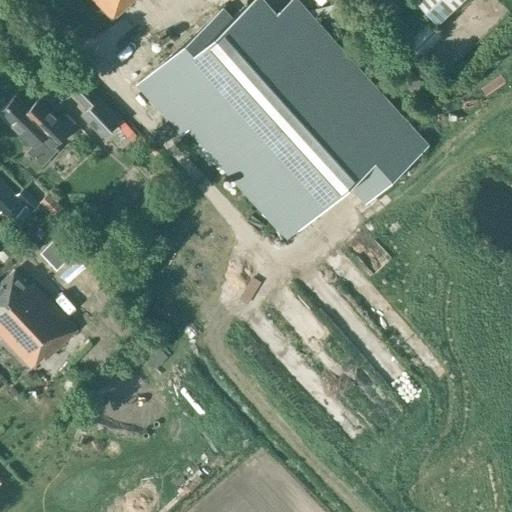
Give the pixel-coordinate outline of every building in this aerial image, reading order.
[(93,0),(112,20),(133,0),(93,0)] [(220,10),(146,76),(288,234),(346,182),(365,203),(426,148),(293,0),(290,0),(274,15),(259,0),(251,0),(229,20),(220,10)] [(414,0),(434,18),(451,0),(414,0)] [(431,21),(407,46),(417,56),(441,31),(431,21)] [(120,118),(82,79),(70,91),(87,108),(79,116),(100,138),(120,118)] [(27,108),(14,95),(0,109),(0,112),(31,143),(25,150),(41,165),(57,148),(53,144),(76,122),(64,111),(59,117),(38,97),(27,108)] [(38,204),(32,198),(22,188),(16,195),(0,180),(0,209),(0,210),(0,209),(0,216),(7,223),(25,205),(32,211),(38,204)] [(74,252),(56,234),(38,252),(56,270),(74,252)] [(13,270),(0,282),(0,335),(30,367),(43,355),(46,358),(76,329),(33,284),(29,287),(13,270)] [(379,397),(309,294),(299,301),(291,289),(274,300),(354,418),(383,399),(381,396),(379,397)]
